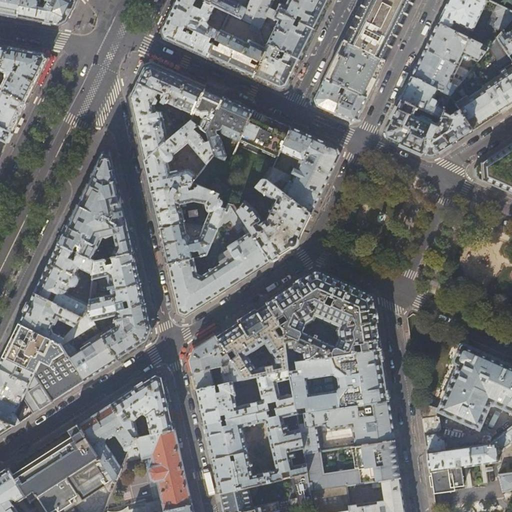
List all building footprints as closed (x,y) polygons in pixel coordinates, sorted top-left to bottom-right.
[(0,0),(0,13),(3,14),(18,17),(21,0),(0,0)] [(75,0),(47,0),(45,5),(41,5),(42,1),(40,0),(21,0),(18,17),(37,21),(60,25),(66,22),(71,12),(76,2),(75,0)] [(205,1),(203,0),(177,0),(171,12),(162,31),(165,38),(188,48),(208,57),(220,32),(210,26),(207,31),(203,29),(206,23),(207,23),(209,18),(223,25),(229,13),(205,1)] [(205,0),(205,1),(229,13),(241,19),(250,23),(260,3),(261,0),(205,0)] [(277,0),(261,0),(260,3),(273,9),(277,0)] [(322,15),(329,0),(288,0),(286,6),(281,4),(280,5),(276,11),(315,30),(322,15)] [(363,0),(351,25),(343,40),(386,61),(394,44),(406,20),(415,0),(363,0)] [(486,0),(448,0),(449,1),(438,23),(468,38),(486,0)] [(501,31),(503,30),(511,17),(511,11),(489,0),(485,7),(489,9),(488,10),(495,13),(496,17),(497,18),(493,27),(501,31)] [(276,11),(273,9),(260,3),(250,23),(258,27),(264,15),(278,21),(267,44),(268,44),(283,52),(285,53),(300,60),(307,46),(315,30),(276,11)] [(488,47),(468,38),(438,23),(431,37),(425,50),(459,66),(460,63),(464,55),(477,61),(488,47)] [(511,29),(505,34),(503,30),(501,31),(496,38),(508,55),(511,52),(511,29)] [(221,30),(220,32),(208,57),(229,67),(253,78),(262,59),(254,56),(257,51),(264,55),(267,49),(266,48),(249,40),(248,42),(221,30)] [(508,55),(496,38),(488,47),(501,66),(510,59),(508,55)] [(386,61),(343,40),(337,52),(331,65),(324,79),(341,86),(346,89),(351,91),(368,99),(375,83),(382,70),(386,61)] [(0,44),(0,66),(10,46),(0,44)] [(268,44),(266,48),(267,49),(264,55),(262,59),(253,78),(270,85),(280,90),(287,87),(294,74),(300,60),(285,53),(283,59),(280,59),(279,60),(278,60),(280,56),(278,55),(279,53),(282,54),(283,52),(268,44)] [(10,46),(0,66),(0,70),(8,74),(2,86),(0,85),(0,81),(3,76),(0,75),(0,89),(26,103),(34,88),(37,81),(48,59),(45,53),(25,49),(10,46)] [(453,77),(459,66),(425,50),(418,63),(411,76),(436,88),(437,84),(443,87),(441,91),(450,95),(461,81),(453,77)] [(142,73),(136,83),(157,92),(161,94),(160,97),(161,98),(162,99),(160,102),(164,104),(165,101),(194,115),(205,89),(189,82),(151,65),(144,67),(142,73)] [(490,83),(483,87),(499,112),(500,112),(506,108),(507,108),(511,104),(511,67),(490,82),(490,83)] [(469,71),(461,81),(450,95),(460,110),(473,131),(486,122),(500,113),(499,112),(483,87),(471,69),(469,71)] [(439,89),(436,88),(411,76),(406,88),(400,100),(419,108),(442,118),(445,113),(447,107),(433,101),(439,89)] [(341,86),(324,79),(319,89),(315,99),(317,106),(324,109),(334,114),(343,96),(338,93),(341,86)] [(157,92),(136,83),(132,91),(129,97),(135,121),(137,131),(144,161),(154,153),(158,149),(169,140),(163,112),(157,110),(154,101),(155,101),(157,99),(155,96),(157,92)] [(19,118),(26,103),(0,89),(0,127),(12,133),(19,118)] [(214,93),(205,89),(194,115),(191,121),(198,126),(208,133),(223,97),(214,93)] [(343,94),(343,96),(334,114),(343,118),(351,121),(358,119),(362,110),(368,99),(351,91),(348,96),(343,94)] [(239,104),(223,97),(208,133),(207,134),(209,140),(214,155),(229,163),(236,147),(231,145),(226,156),(220,135),(218,133),(220,129),(223,130),(221,133),(239,141),(240,139),(253,110),(239,104)] [(417,114),(419,108),(400,100),(393,114),(385,131),(388,138),(408,147),(428,156),(435,155),(451,145),(473,131),(460,110),(451,115),(445,113),(442,118),(438,127),(414,116),(415,113),(417,114)] [(273,119),(253,110),(240,139),(278,156),(281,150),(291,127),(273,119)] [(195,130),(198,126),(191,121),(169,140),(158,149),(160,155),(157,157),(154,153),(144,161),(147,175),(151,192),(191,183),(192,183),(197,176),(190,170),(188,170),(187,170),(171,173),(168,162),(170,162),(172,160),(173,157),(173,156),(188,143),(207,164),(214,155),(209,140),(205,141),(201,135),(195,130)] [(0,157),(3,152),(12,133),(0,127),(0,157)] [(291,127),(281,150),(300,159),(295,169),(294,168),(292,173),(296,175),(292,182),(290,181),(292,177),(291,175),(274,167),(267,180),(311,214),(326,183),(340,155),(337,148),(315,138),(291,127)] [(511,143),(473,169),(474,176),(511,193),(511,143)] [(111,152),(110,151),(105,150),(103,151),(89,179),(66,226),(58,243),(91,260),(103,237),(106,238),(113,235),(116,246),(112,254),(110,252),(97,255),(94,261),(105,259),(111,258),(134,253),(131,237),(120,189),(111,152)] [(304,229),(311,214),(267,180),(266,181),(265,180),(263,180),(261,181),(260,182),(255,187),(265,195),(276,200),(265,221),(260,225),(259,223),(260,222),(260,218),(254,209),(244,202),(238,211),(256,239),(261,236),(266,245),(262,248),(270,261),(281,254),(292,247),(295,245),(297,242),(304,229)] [(191,183),(151,192),(155,209),(156,211),(160,228),(185,222),(181,208),(180,204),(194,201),(205,204),(207,213),(209,213),(204,225),(205,225),(217,229),(230,198),(191,183)] [(238,211),(230,198),(217,229),(206,255),(168,264),(173,289),(179,313),(186,316),(247,276),(270,261),(262,248),(256,239),(238,211)] [(185,222),(160,228),(164,246),(168,264),(206,255),(217,229),(205,225),(200,237),(190,238),(189,236),(187,234),(185,222)] [(94,261),(91,260),(58,243),(44,271),(34,292),(48,299),(52,292),(56,294),(52,301),(84,316),(88,312),(89,307),(90,299),(91,293),(81,293),(76,297),(67,293),(70,287),(72,287),(74,287),(75,287),(76,285),(78,280),(78,279),(77,276),(76,274),(79,268),(93,274),(94,261)] [(137,266),(134,253),(111,258),(112,263),(106,265),(105,259),(94,261),(93,274),(92,279),(108,275),(111,289),(141,283),(137,266)] [(316,271),(314,272),(290,287),(266,302),(283,330),(288,363),(295,362),(297,362),(295,349),(300,352),(303,351),(304,361),(381,349),(374,298),(373,296),(371,294),(360,289),(332,277),(320,271),(319,271),(317,271),(316,271)] [(144,293),(141,283),(111,289),(112,294),(90,299),(89,307),(88,312),(93,320),(114,315),(113,311),(146,303),(144,293)] [(52,301),(48,299),(34,292),(28,303),(19,322),(60,343),(65,337),(54,332),(51,328),(54,322),(56,323),(58,318),(75,326),(84,316),(52,301)] [(289,368),(288,363),(283,330),(266,302),(238,321),(215,335),(244,379),(257,375),(289,368)] [(149,319),(146,303),(113,311),(114,315),(117,315),(118,318),(116,318),(115,319),(117,325),(105,333),(100,326),(97,327),(100,332),(118,360),(131,351),(147,341),(152,329),(149,319)] [(93,320),(88,312),(84,316),(75,326),(65,337),(60,343),(62,345),(95,324),(93,320)] [(62,345),(60,343),(19,322),(11,338),(2,357),(34,372),(52,402),(59,397),(75,387),(85,381),(70,357),(62,345)] [(85,346),(70,357),(85,381),(98,372),(118,360),(100,332),(84,343),(85,346)] [(234,381),(244,379),(215,335),(201,345),(194,349),(190,360),(193,376),(196,390),(215,385),(211,368),(219,366),(222,380),(217,381),(218,385),(234,381)] [(511,412),(511,366),(465,344),(464,345),(462,345),(461,346),(454,360),(455,363),(456,364),(459,365),(439,409),(419,403),(426,445),(427,453),(449,449),(447,436),(445,436),(439,432),(439,430),(432,431),(431,428),(439,411),(479,429),(491,403),(511,412)] [(381,349),(304,361),(297,362),(295,362),(296,370),(289,371),(290,378),(293,393),(295,403),(296,408),(306,406),(307,413),(389,400),(384,364),(381,349)] [(39,410),(52,402),(34,372),(2,357),(0,361),(0,418),(15,426),(20,422),(15,414),(23,397),(33,414),(39,410)] [(289,371),(289,368),(257,375),(263,400),(238,406),(235,395),(237,395),(234,381),(218,385),(215,385),(196,390),(201,408),(204,424),(267,410),(275,408),(295,403),(293,393),(281,396),(278,381),(290,378),(289,371)] [(169,404),(163,377),(156,374),(132,389),(111,403),(133,438),(141,436),(139,426),(136,426),(135,420),(138,416),(143,413),(144,414),(146,414),(151,434),(174,429),(169,404)] [(389,400),(307,413),(304,413),(304,417),(298,418),(300,427),(304,449),(304,454),(320,451),(316,426),(325,424),(326,426),(326,427),(327,428),(329,428),(352,425),(355,446),(395,440),(392,419),(389,400)] [(94,414),(78,424),(115,482),(121,468),(105,442),(106,438),(109,437),(110,439),(114,436),(112,434),(117,435),(125,447),(124,448),(125,450),(127,451),(129,450),(129,449),(133,438),(111,403),(94,414)] [(275,408),(276,415),(269,417),(267,410),(204,424),(209,446),(215,472),(220,493),(251,486),(283,479),(282,473),(289,471),(290,477),(292,477),(307,473),(306,464),(294,466),(291,452),(304,449),(300,427),(286,430),(283,418),(297,415),(296,408),(295,403),(275,408)] [(0,435),(15,426),(0,418),(0,435)] [(103,511),(115,482),(78,424),(59,436),(29,455),(16,464),(20,470),(12,475),(27,497),(30,502),(38,498),(47,511),(53,511),(57,510),(58,511),(61,511),(66,511),(77,505),(81,511),(103,511)] [(511,428),(493,442),(449,449),(427,453),(434,497),(451,495),(449,482),(448,483),(446,470),(498,462),(497,452),(500,449),(502,451),(503,451),(510,446),(510,445),(509,444),(511,442),(511,472),(498,475),(502,492),(511,490),(511,428)] [(182,462),(174,429),(151,434),(141,436),(133,438),(129,449),(129,450),(124,461),(143,456),(152,453),(154,465),(152,465),(151,465),(151,466),(149,469),(149,470),(150,470),(151,476),(151,478),(155,481),(158,480),(162,499),(153,500),(145,502),(145,505),(129,508),(128,506),(125,508),(122,510),(118,511),(113,511),(107,511),(159,511),(192,505),(182,462)] [(353,457),(357,456),(359,468),(344,470),(343,469),(339,470),(339,471),(324,473),(320,451),(304,454),(306,464),(307,473),(310,492),(346,486),(371,482),(401,478),(397,457),(395,440),(355,446),(356,448),(352,449),(353,457)] [(154,465),(152,453),(143,456),(153,500),(162,499),(158,480),(155,481),(151,478),(151,476),(150,470),(149,470),(149,469),(151,466),(151,465),(152,465),(154,465)] [(27,497),(12,475),(8,469),(0,473),(0,511),(18,511),(12,502),(15,499),(17,502),(19,502),(27,497)] [(310,492),(307,473),(292,477),(295,499),(290,500),(291,508),(312,504),(310,492)] [(401,478),(371,482),(372,487),(382,486),(384,500),(349,506),(346,486),(310,492),(312,504),(313,511),(405,511),(403,496),(401,478)] [(253,507),(250,496),(253,495),(251,486),(220,493),(223,506),(224,511),(274,511),(280,511),(278,501),(262,504),(262,505),(253,507)]
